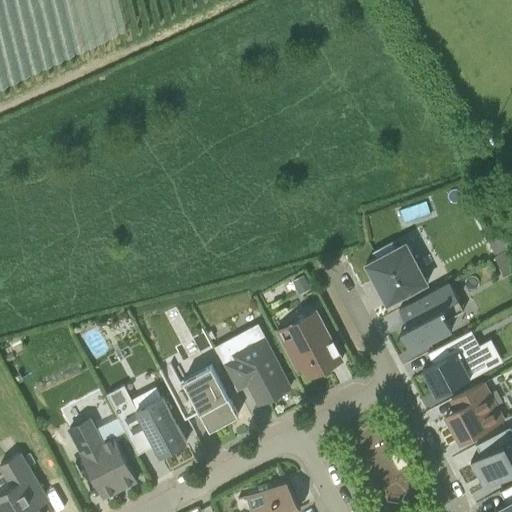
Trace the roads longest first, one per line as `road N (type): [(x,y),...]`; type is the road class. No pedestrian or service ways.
road 1 (residential): [(148,511),(298,434)]
road 2 (residential): [(455,511),(455,498),(394,388)]
road 3 (track): [(0,108),(125,52)]
road 4 (residential): [(394,388),(338,274)]
